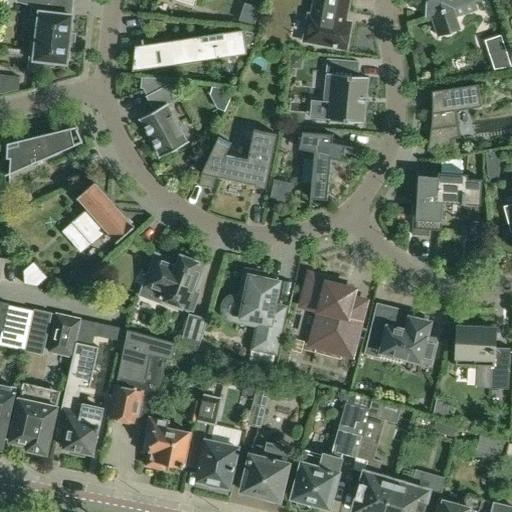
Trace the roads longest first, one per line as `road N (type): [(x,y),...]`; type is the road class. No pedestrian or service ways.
road 1 (residential): [(355,218),(314,234),(258,241),(209,229),(163,199),(128,160),(105,87)]
road 2 (residential): [(355,218),(382,179),(397,126),(388,0)]
road 3 (residential): [(511,287),(436,288),(389,259),(355,218)]
